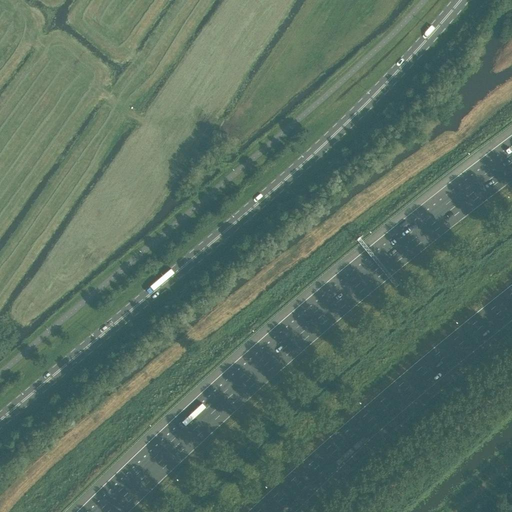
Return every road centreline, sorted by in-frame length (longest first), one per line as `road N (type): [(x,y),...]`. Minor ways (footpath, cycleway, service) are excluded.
road 1 (primary): [(460,0),(328,140),(0,420)]
road 2 (motorway): [(511,162),(285,346),(107,511)]
road 3 (motorway): [(268,511),(511,301)]
